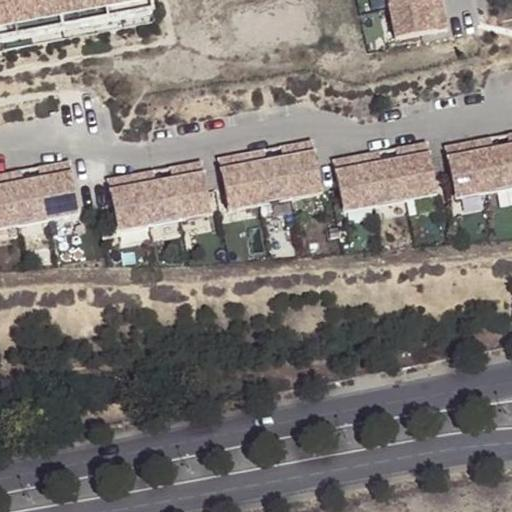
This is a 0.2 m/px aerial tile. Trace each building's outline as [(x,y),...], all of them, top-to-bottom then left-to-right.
[(0,0),(0,35),(1,35),(3,45),(33,39),(31,29),(92,17),(94,28),(124,22),(122,11),(151,5),(150,0),(0,0)] [(388,0),(397,42),(449,32),(443,1),(432,3),(431,0),(388,0)] [(151,5),(122,11),(124,22),(153,16),(151,5)] [(92,17),(31,29),(33,39),(94,28),(92,17)] [(491,141),(447,150),(457,202),(511,190),(511,136),(509,137),(511,149),(494,152),(491,141)] [(264,153),(219,161),(229,214),(322,196),(312,144),(281,150),(283,161),(266,164),(264,153)] [(380,154),(335,163),(345,215),(438,197),(428,144),(397,151),(399,162),(382,165),(380,154)] [(20,173),(0,177),(0,231),(79,216),(69,164),(38,170),(40,182),(23,185),(20,173)] [(153,175),(108,183),(118,235),(212,217),(202,165),(171,171),(173,182),(156,186),(153,175)] [(76,235),(73,224),(60,228),(63,239),(76,235)] [(51,240),(48,225),(34,228),(37,243),(51,240)]
